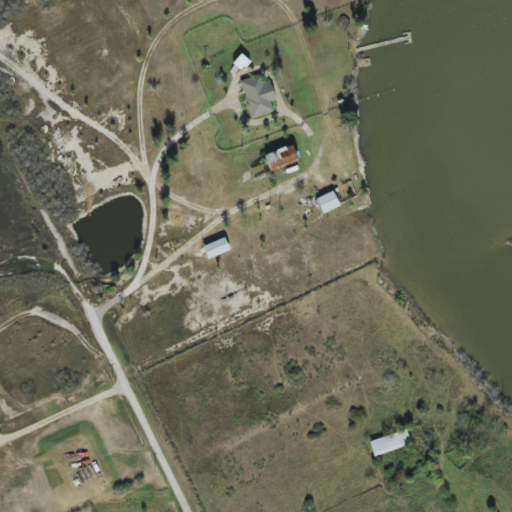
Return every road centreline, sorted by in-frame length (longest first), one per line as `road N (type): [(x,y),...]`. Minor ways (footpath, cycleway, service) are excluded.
road 1 (residential): [(93,317),(209,226),(286,183),(320,177)]
road 2 (residential): [(227,101),(165,149),(153,174),(153,223),(139,284)]
road 3 (residential): [(122,377),(188,511)]
road 4 (residential): [(128,388),(0,440)]
